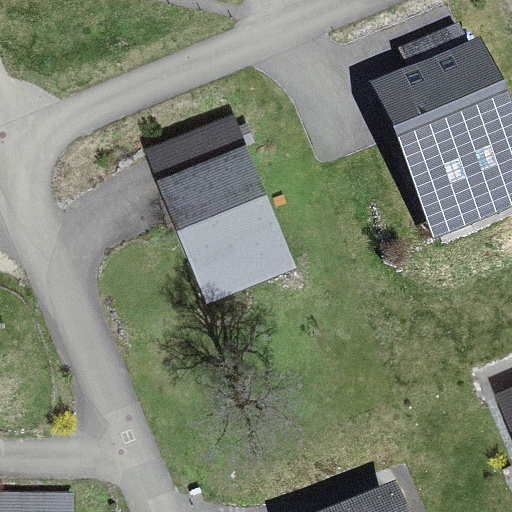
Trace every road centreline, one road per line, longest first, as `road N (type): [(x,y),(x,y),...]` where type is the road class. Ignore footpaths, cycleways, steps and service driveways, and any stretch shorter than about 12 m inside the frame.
road 1 (residential): [(143,470),(27,211),(18,174),(28,144)]
road 2 (residential): [(28,144),(95,105),(349,0)]
road 3 (residential): [(0,467),(143,470)]
